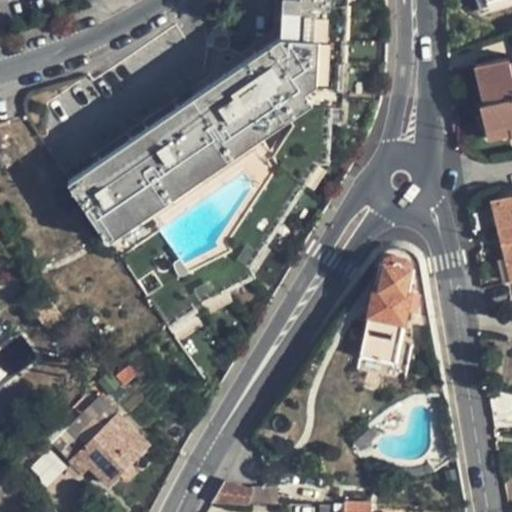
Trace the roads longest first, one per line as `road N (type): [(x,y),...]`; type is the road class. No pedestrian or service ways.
road 1 (secondary): [(180,511),(328,261)]
road 2 (residential): [(453,311),(489,511)]
road 3 (residential): [(160,0),(101,33),(0,71)]
road 4 (secondary): [(427,175),(428,0)]
road 5 (secondary): [(401,0),(402,65),(384,154)]
road 6 (residential): [(453,311),(452,259),(428,184)]
